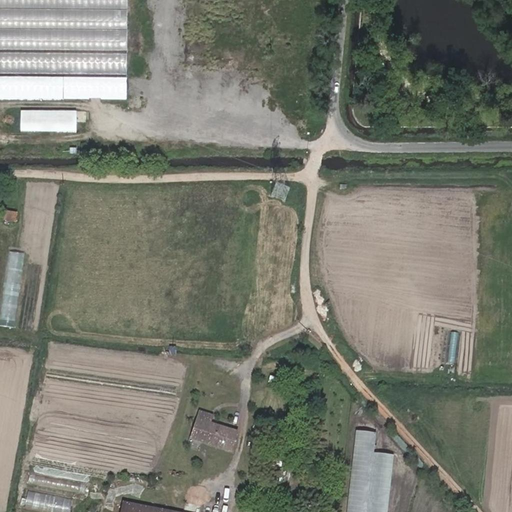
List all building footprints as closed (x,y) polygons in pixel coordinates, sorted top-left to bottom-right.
[(0,0),(0,98),(126,101),(127,0),(0,0)] [(171,84),(172,100),(185,99),(184,83),(171,84)] [(78,108),(22,109),(22,131),(78,130),(78,108)] [(275,183),(272,198),(285,201),(289,186),(275,183)] [(21,205),(22,192),(3,191),(1,204),(4,204),(3,221),(15,222),(17,205),(21,205)] [(54,352),(49,399),(179,414),(185,367),(54,352)] [(188,363),(189,355),(179,354),(178,361),(188,363)] [(270,375),(268,382),(281,385),(282,378),(270,375)] [(232,450),(238,431),(210,422),(213,415),(200,411),(191,437),(232,450)] [(162,446),(164,425),(143,423),(142,434),(112,431),(111,442),(162,446)] [(203,511),(204,511),(124,500),(122,511),(203,511)]
